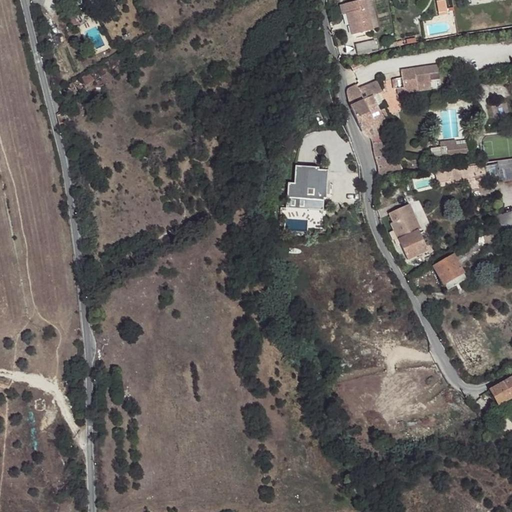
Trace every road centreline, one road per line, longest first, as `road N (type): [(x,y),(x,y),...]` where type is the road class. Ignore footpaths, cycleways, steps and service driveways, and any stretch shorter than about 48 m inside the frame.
road 1 (unclassified): [(22,0),(72,213),(88,346),(92,511)]
road 2 (unclassified): [(340,79),(368,171),(373,229),(437,354),(464,389),(511,372)]
